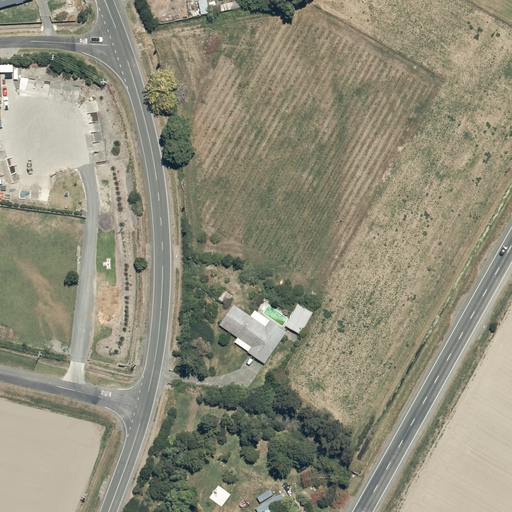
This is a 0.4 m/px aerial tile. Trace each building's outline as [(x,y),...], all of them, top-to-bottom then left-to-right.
[(200,9),(198,0),(190,0),(193,11),(200,9)] [(50,213),(75,217),(75,219),(80,220),(81,218),(84,218),(89,188),(11,176),(6,207),(40,212),(40,214),(50,215),(50,213)] [(215,286),(210,295),(218,300),(223,291),(215,286)] [(257,322),(225,300),(211,321),(242,342),(239,348),(256,360),(278,327),(261,315),(257,322)] [(289,300),(277,321),(292,330),(304,308),(289,300)] [(255,508),(257,511),(261,511),(263,511),(262,511),(271,511),(275,510),(273,506),(287,498),(284,492),(255,508)]
